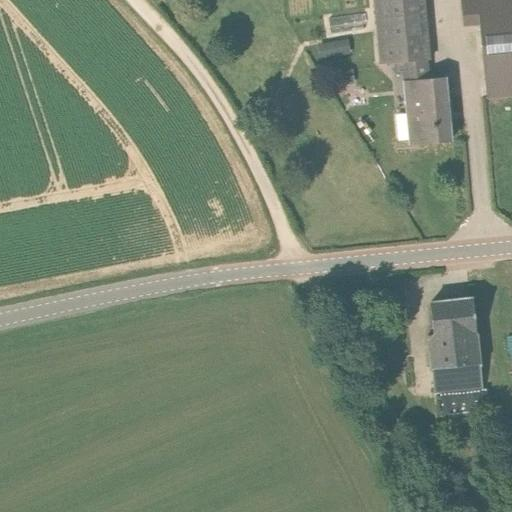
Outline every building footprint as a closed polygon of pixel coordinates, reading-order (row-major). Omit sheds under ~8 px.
[(422,0),(410,0),(374,4),(380,64),(393,62),(425,61),(429,60),(422,0)] [(511,0),(460,0),(463,25),(479,24),(486,97),(511,94),(511,0)] [(347,39),(330,42),(333,57),(350,54),(347,39)] [(427,80),(425,61),(393,62),(394,75),(403,74),(407,113),(395,115),(397,140),(410,139),(410,144),(450,140),(444,78),(427,80)] [(353,69),(336,71),(338,85),(354,83),(353,69)] [(433,390),(482,385),(472,299),(429,303),(433,335),(427,335),(433,390)] [(440,394),(442,414),(488,408),(486,389),(440,394)]
